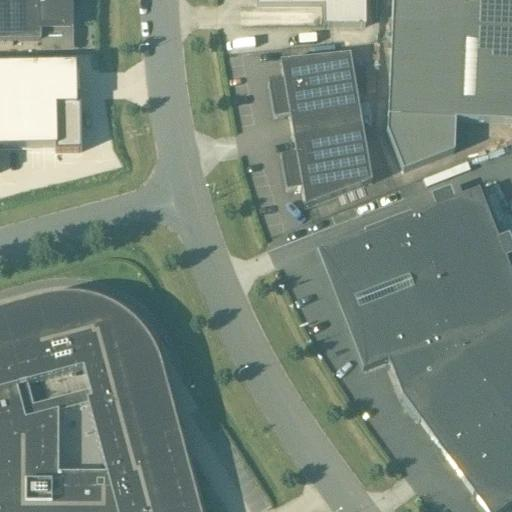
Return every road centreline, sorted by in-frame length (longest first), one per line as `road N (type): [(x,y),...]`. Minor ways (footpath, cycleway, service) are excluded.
road 1 (unclassified): [(180,201),(246,344),(354,511)]
road 2 (unclassified): [(160,0),(180,201)]
road 3 (unclassified): [(180,201),(0,246)]
